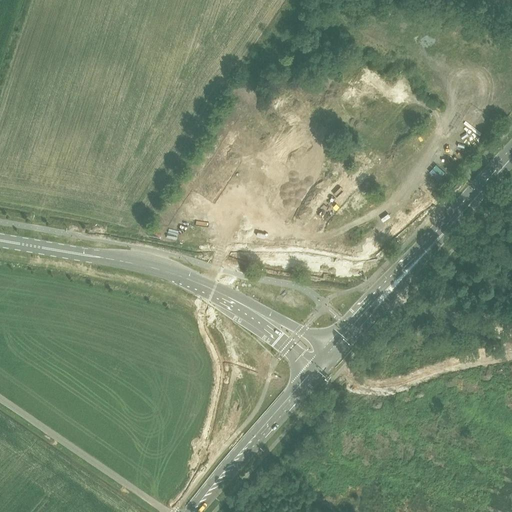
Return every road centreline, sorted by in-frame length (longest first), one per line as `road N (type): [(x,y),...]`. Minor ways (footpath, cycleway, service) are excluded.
road 1 (unclassified): [(511,354),(368,390),(321,366),(293,331)]
road 2 (unclassified): [(0,398),(163,511)]
road 3 (secondary): [(184,279),(0,239)]
road 4 (secondary): [(402,272),(511,155)]
road 5 (secondary): [(193,511),(226,458),(246,395)]
